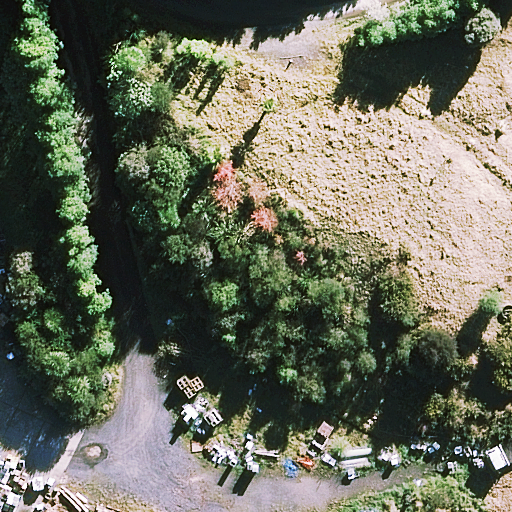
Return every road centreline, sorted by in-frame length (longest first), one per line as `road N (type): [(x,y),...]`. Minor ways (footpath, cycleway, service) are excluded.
road 1 (track): [(511,458),(249,503),(182,438),(130,362),(41,0)]
road 2 (track): [(262,21),(300,66),(511,189)]
road 3 (track): [(164,0),(262,21),(355,0)]
